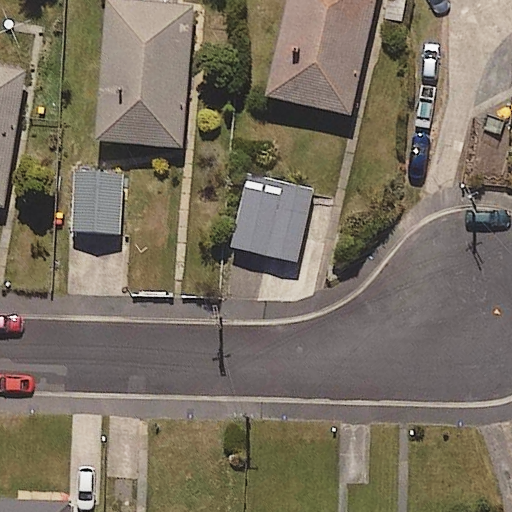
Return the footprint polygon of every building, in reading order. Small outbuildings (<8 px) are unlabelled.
[(377,0),(289,0),(267,102),(351,121),(377,0)] [(183,154),(192,12),(106,6),(97,148),(183,154)] [(31,75),(0,70),(0,214),(9,216),(31,75)] [(121,179),(75,181),(77,239),(123,238),(121,179)] [(313,190),(255,179),(239,256),(297,267),(313,190)]
